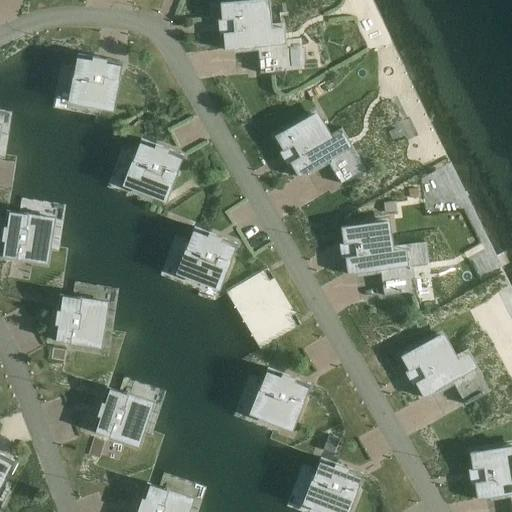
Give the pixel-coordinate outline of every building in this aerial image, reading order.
[(286,44),(284,23),(268,25),(265,0),(245,0),(220,3),(224,50),(257,47),(286,44)] [(114,108),(118,84),(119,84),(120,77),(122,62),(77,54),(75,66),(73,74),(72,79),(75,80),(72,100),(114,108)] [(327,161),(352,147),(341,128),(327,136),(313,113),(274,136),(298,178),(327,161)] [(167,198),(175,176),(176,176),(179,169),(178,169),(184,155),(140,139),(136,150),(133,158),(132,158),(130,163),(134,165),(127,183),(167,198)] [(6,210),(0,247),(0,255),(13,258),(13,259),(21,260),(21,259),(45,263),(50,228),(51,220),(31,217),(32,213),(26,212),(26,213),(18,212),(7,210),(6,210)] [(389,247),(385,220),(340,227),(347,275),(379,270),(408,266),(405,244),(389,247)] [(229,265),(232,258),(231,258),(237,244),(194,227),(189,239),(186,246),(184,251),(187,253),(180,271),(220,287),(229,264),(229,265)] [(301,325),(267,268),(226,292),(260,349),(301,325)] [(59,293),(52,340),(66,342),(66,343),(74,344),(74,343),(97,346),(104,303),(85,300),(85,296),(79,295),(79,296),(71,295),(61,294),(59,293)] [(452,382),(477,367),(467,349),(453,357),(440,334),(400,356),(423,398),(452,382)] [(293,427),(310,384),(267,367),(262,379),(259,388),(262,389),(260,393),(253,411),(261,414),(293,427)] [(107,385),(91,430),(105,435),(112,438),(113,437),(135,445),(149,403),(131,397),(132,393),(126,391),(126,392),(118,389),(108,386),(107,385)] [(511,445),(469,452),(477,500),(509,495),(511,494),(511,445)] [(0,486),(3,480),(4,481),(7,474),(14,461),(0,453),(0,486)] [(333,511),(347,511),(363,474),(320,457),(316,468),(312,478),(315,479),(313,483),(306,501),(314,504),(333,511)] [(146,482),(136,511),(184,511),(187,507),(189,500),(170,494),(172,490),(165,488),(158,486),(148,483),(146,482)]
